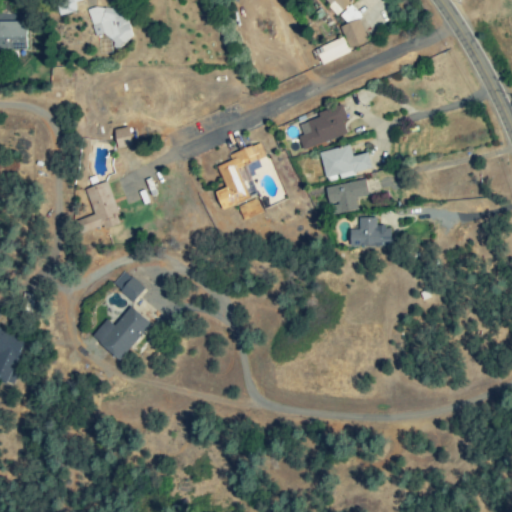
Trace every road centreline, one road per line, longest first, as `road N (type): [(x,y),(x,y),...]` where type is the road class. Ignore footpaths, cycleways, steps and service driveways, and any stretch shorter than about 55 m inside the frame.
road 1 (residential): [(191,143),(459,25)]
road 2 (tertiary): [(511,124),(442,0)]
